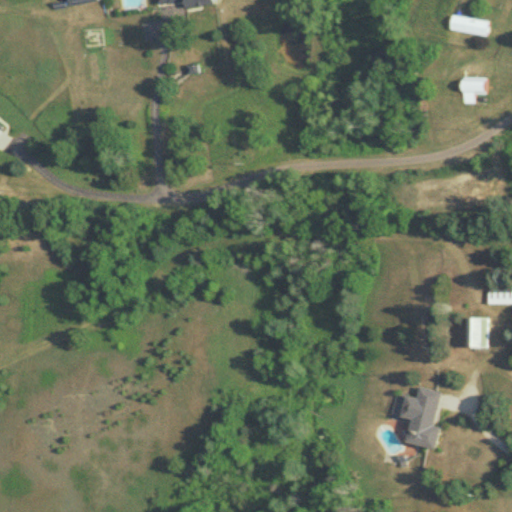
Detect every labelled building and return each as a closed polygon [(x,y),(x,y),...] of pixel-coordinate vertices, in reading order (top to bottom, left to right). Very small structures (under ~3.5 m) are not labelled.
[(488,36),(491,21),(455,16),(453,30),(488,36)] [(486,80),(465,80),(465,102),(476,102),(476,94),(486,94),(486,80)] [(511,282),(489,282),(489,305),(511,304),(511,282)] [(468,347),(489,347),(489,318),(468,318),(468,347)] [(409,442),(438,449),(443,427),(436,426),(443,392),(422,387),(420,398),(409,396),(404,417),(414,420),(409,442)]
